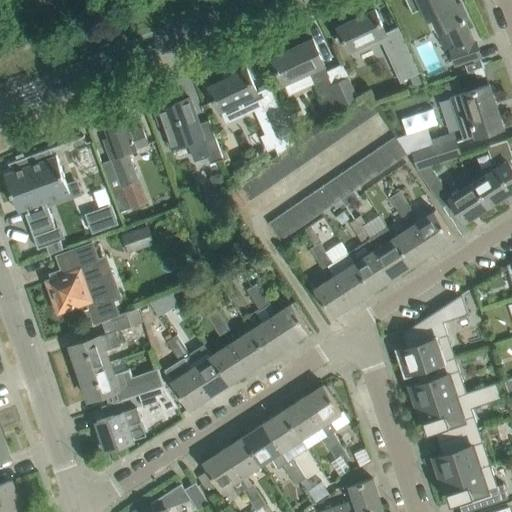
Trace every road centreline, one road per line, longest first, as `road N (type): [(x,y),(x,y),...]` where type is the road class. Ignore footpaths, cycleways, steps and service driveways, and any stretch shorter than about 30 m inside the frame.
road 1 (residential): [(79,509),(357,330)]
road 2 (tertiary): [(0,114),(65,96),(277,0)]
road 3 (residential): [(79,509),(0,275)]
road 4 (residential): [(418,511),(357,330)]
road 5 (residential): [(357,330),(511,223)]
